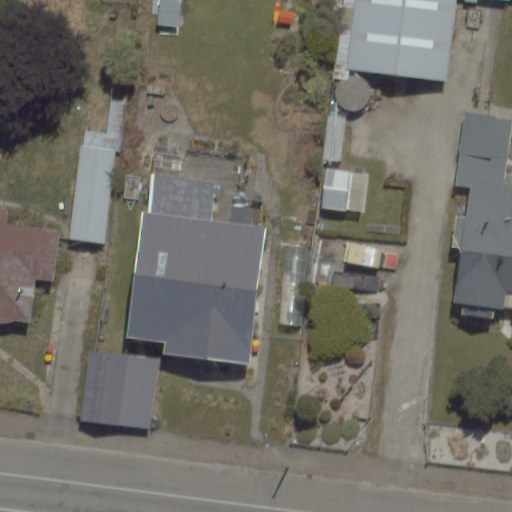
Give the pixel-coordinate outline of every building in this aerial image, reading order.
[(188,0),(150,0),(149,25),(187,27),(188,0)] [(511,0),(347,0),(338,107),(383,111),(386,78),(456,84),(459,53),(482,54),(485,8),(511,10),(511,0)] [(104,130),(84,127),(73,228),(72,234),(112,238),(128,101),(108,98),(104,130)] [(511,158),(458,153),(450,243),(471,245),(466,302),(511,306),(511,158)] [(370,165),(326,164),(325,208),(369,209),(370,165)] [(232,182),(150,165),(129,341),(84,336),(76,409),(163,419),(171,346),(254,355),(270,221),(228,216),(232,182)] [(42,272),(64,274),(71,215),(33,210),(34,201),(0,196),(0,310),(37,315),(42,272)] [(377,236),(320,233),(318,260),(375,263),(377,236)]
